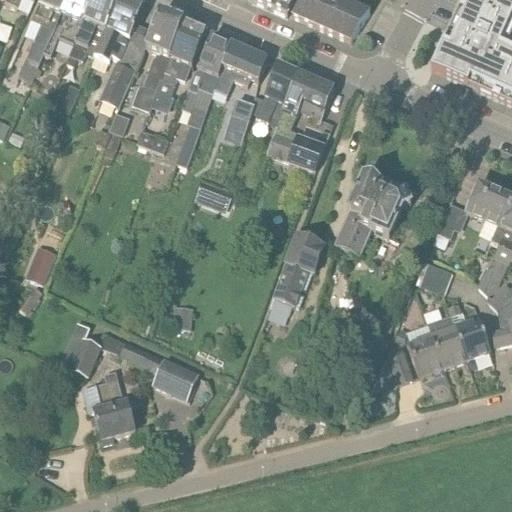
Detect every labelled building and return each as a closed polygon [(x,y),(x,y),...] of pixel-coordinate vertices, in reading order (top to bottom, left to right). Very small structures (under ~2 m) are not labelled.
[(7,0),(4,7),(17,13),(22,2),(32,6),(33,7),(36,0),(7,0)] [(41,30),(19,82),(31,87),(38,73),(37,73),(43,59),(46,52),(69,0),(43,0),(32,27),(41,30)] [(46,52),(43,59),(50,62),(58,44),(73,51),(74,48),(75,48),(83,30),(95,0),(69,0),(46,52)] [(73,51),(66,68),(73,71),(76,64),(82,66),(86,57),(94,61),(104,37),(105,37),(119,2),(115,0),(95,0),(83,30),(75,48),(74,48),(73,51)] [(241,0),(253,5),(287,20),(299,0),(241,0)] [(304,0),(291,21),(351,47),(360,32),(369,17),(337,3),(338,0),(304,0)] [(438,61),(431,76),(468,92),(470,86),(478,90),(480,91),(477,96),(511,111),(511,57),(500,52),(511,24),(511,0),(464,0),(450,34),(442,51),(438,61)] [(104,37),(94,61),(99,63),(104,65),(109,67),(111,63),(117,65),(115,70),(106,90),(100,105),(118,113),(131,83),(134,77),(143,56),(139,55),(147,35),(136,30),(144,12),(119,2),(105,37),(104,37)] [(139,91),(130,111),(148,119),(148,118),(150,113),(155,98),(156,96),(169,63),(169,62),(183,29),(160,19),(145,53),(157,59),(156,63),(153,64),(148,79),(147,82),(146,81),(142,93),(139,91)] [(169,63),(156,96),(170,101),(172,96),(177,83),(184,86),(190,71),(192,72),(193,70),(206,38),(183,29),(169,62),(169,63)] [(189,130),(175,168),(187,173),(201,134),(200,134),(209,107),(214,93),(225,64),(230,49),(211,40),(201,68),(199,74),(194,77),(181,114),(190,118),(186,129),(189,130)] [(225,64),(214,93),(218,94),(224,97),(225,97),(230,83),(233,84),(236,78),(258,87),(267,64),(257,60),(230,49),(225,64)] [(254,101),(250,110),(254,112),(252,117),(257,119),(256,122),(275,130),(276,127),(278,123),(297,77),(277,68),(263,100),(265,101),(264,105),(254,101)] [(269,154),(266,160),(287,167),(287,168),(314,179),(325,151),(315,148),(298,141),(299,138),(290,134),(298,116),(320,126),(324,117),(325,117),(333,93),(297,77),(278,123),(276,127),(275,130),(278,132),(269,154)] [(64,103),(60,114),(69,118),(77,99),(80,94),(70,90),(64,103)] [(236,105),(223,142),(241,148),(252,117),(254,112),(250,110),(236,105)] [(122,141),(129,124),(116,119),(109,137),(122,141)] [(0,124),(0,142),(3,144),(10,129),(0,124)] [(100,133),(95,146),(106,150),(111,138),(100,133)] [(13,136),(9,145),(21,150),(25,141),(13,136)] [(155,139),(150,153),(163,158),(168,144),(155,139)] [(205,182),(197,202),(229,214),(236,194),(205,182)] [(350,217),(335,251),(359,262),(371,235),(390,244),(402,217),(416,210),(410,199),(404,203),(407,193),(390,186),(385,197),(379,194),(381,191),(363,183),(348,216),(350,217)] [(466,216),(465,217),(469,218),(485,226),(497,231),(502,233),(511,209),(511,203),(478,189),(466,216)] [(450,209),(437,238),(449,243),(450,244),(454,235),(463,214),(450,209)] [(497,231),(490,245),(499,249),(497,253),(493,263),(494,264),(508,270),(511,271),(511,269),(511,209),(502,233),(497,231)] [(296,243),(270,314),(289,322),(293,312),(295,313),(295,312),(299,313),(312,279),(313,279),(322,253),(296,243)] [(37,252),(25,283),(34,286),(43,290),(56,259),(48,256),(37,252)] [(420,278),(415,289),(420,291),(420,290),(443,299),(447,288),(451,278),(429,269),(424,267),(420,278)] [(486,271),(477,291),(488,301),(499,289),(504,278),(490,273),(486,271)] [(505,288),(487,307),(497,315),(511,306),(511,295),(509,293),(505,288)] [(27,299),(18,313),(26,319),(41,298),(32,292),(30,296),(27,299)] [(500,334),(492,336),(496,351),(511,347),(511,306),(497,315),(500,334)] [(457,309),(447,313),(450,321),(451,321),(451,322),(461,318),(457,309)] [(170,313),(169,334),(190,336),(191,315),(170,313)] [(369,332),(392,337),(394,325),(371,320),(369,332)] [(428,330),(427,330),(431,342),(443,374),(466,365),(455,333),(451,322),(451,321),(450,321),(441,325),(428,330)] [(455,333),(466,365),(490,357),(489,353),(483,337),(479,324),(465,330),(455,333)] [(78,330),(61,371),(71,375),(87,382),(99,353),(85,346),(90,335),(78,330)] [(398,336),(394,347),(402,350),(406,339),(398,336)] [(104,350),(121,354),(123,343),(106,339),(104,350)] [(410,351),(408,351),(419,382),(443,374),(431,342),(411,350),(410,351)] [(125,348),(120,360),(158,377),(152,390),(187,406),(198,380),(164,365),(163,365),(125,348)] [(401,355),(387,359),(398,389),(412,384),(401,355)] [(88,394),(82,395),(88,418),(93,417),(93,416),(102,449),(114,446),(113,443),(134,437),(127,407),(123,408),(117,386),(115,377),(104,380),(106,389),(96,391),(88,394)] [(291,396),(282,392),(277,405),(287,408),(291,396)]
